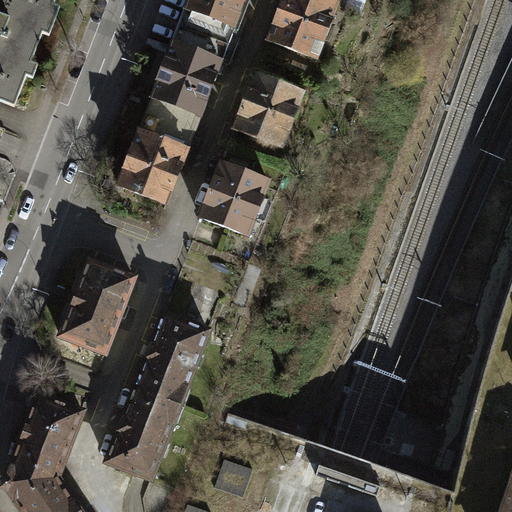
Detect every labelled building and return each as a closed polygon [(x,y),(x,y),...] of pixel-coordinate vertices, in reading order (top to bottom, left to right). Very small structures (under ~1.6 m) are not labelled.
[(0,0),(0,102),(11,107),(52,0),(0,0)] [(185,0),(168,44),(217,63),(240,0),(185,0)] [(280,0),(277,10),(265,40),(314,59),(334,5),(321,0),(280,0)] [(168,44),(148,98),(196,116),(209,83),(217,63),(168,44)] [(239,110),(232,129),(281,147),(301,93),(252,75),(239,110)] [(224,85),(218,83),(209,106),(215,109),(224,85)] [(148,98),(134,132),(183,151),(190,134),(196,116),(148,98)] [(183,151),(134,132),(113,186),(162,205),(183,151)] [(207,190),(197,217),(245,236),(264,181),(217,163),(207,190)] [(71,298),(56,336),(101,353),(130,278),(85,261),(71,298)] [(131,388),(176,405),(204,331),(160,314),(145,351),(131,388)] [(121,414),(103,462),(148,479),(176,405),(131,388),(121,414)] [(17,444),(61,460),(79,411),(68,406),(35,394),(17,444)] [(61,460),(17,444),(1,483),(19,511),(75,511),(76,511),(54,477),(61,460)] [(246,497),(256,471),(228,461),(218,487),(246,497)] [(381,489),(320,468),(317,477),(378,497),(381,489)]
